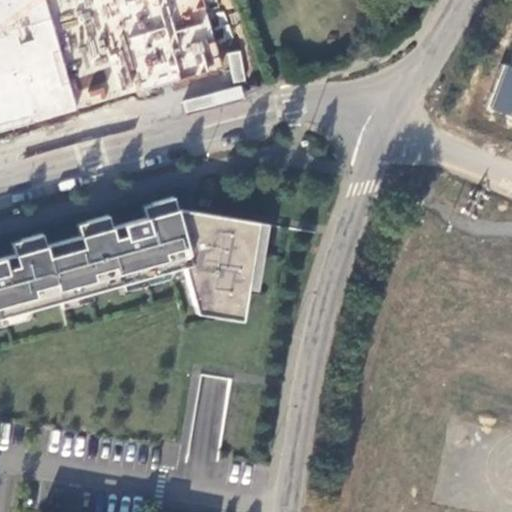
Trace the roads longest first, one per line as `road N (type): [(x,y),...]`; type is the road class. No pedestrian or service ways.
road 1 (tertiary): [(389,114),(320,315),(289,511)]
road 2 (tertiary): [(0,182),(292,106),(343,100),(389,114)]
road 3 (residential): [(0,459),(289,511)]
road 4 (residential): [(389,114),(458,157),(511,177)]
road 5 (tertiary): [(463,0),(389,114)]
